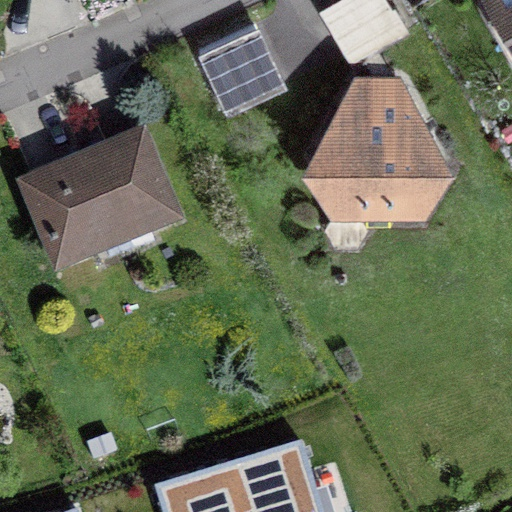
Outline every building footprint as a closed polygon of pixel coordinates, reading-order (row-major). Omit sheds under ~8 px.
[(511,0),(483,0),(511,50),(511,0)] [(301,163),(333,216),(425,218),(457,164),(407,74),(356,73),(301,163)] [(63,279),(187,226),(145,129),(22,182),(63,279)] [(324,511),(303,441),(230,463),(244,511),(324,511)] [(162,511),(242,511),(228,464),(155,487),(162,511)]
